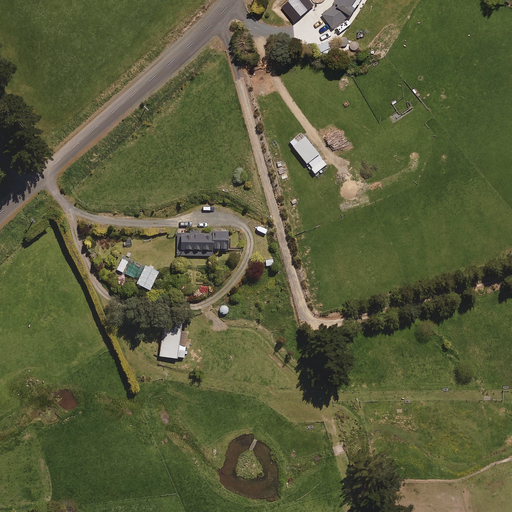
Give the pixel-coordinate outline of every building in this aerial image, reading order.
[(333,0),(324,15),(332,26),(347,14),(348,11),(352,5),(353,7),(357,0),(333,0)] [(330,45),(327,38),(317,43),(320,50),(330,45)] [(359,42),(351,38),(347,46),(355,50),(359,42)] [(325,163),(303,135),(291,144),(313,173),(325,163)] [(289,173),(285,161),(277,164),(281,176),(289,173)] [(177,254),(212,254),(227,254),(227,246),(228,228),(210,228),(210,230),(177,230),(177,254)] [(143,266),(123,256),(117,268),(138,278),(136,281),(150,288),(159,269),(145,262),(143,266)] [(224,303),(218,308),(225,315),(231,310),(224,303)] [(188,321),(163,318),(160,354),(184,357),(187,330),(188,321)]
